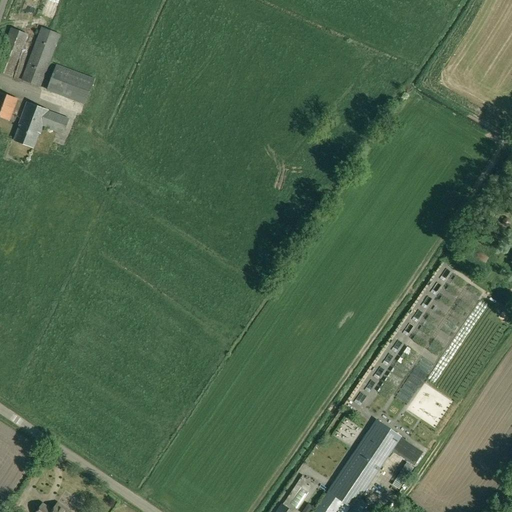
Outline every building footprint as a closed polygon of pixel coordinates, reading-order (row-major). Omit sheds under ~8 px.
[(61,34),(42,27),(21,80),(41,87),(61,34)] [(28,34),(11,28),(0,59),(0,71),(12,76),(28,34)] [(61,95),(72,70),(57,65),(47,90),(61,95)] [(95,79),(72,70),(62,96),(85,105),(95,79)] [(18,99),(0,92),(0,116),(10,121),(18,99)] [(21,126),(15,141),(33,148),(39,133),(41,133),(43,126),(64,134),(69,119),(49,111),(27,103),(19,125),(21,126)] [(62,135),(59,143),(67,146),(70,139),(62,135)] [(352,509),(359,497),(360,497),(393,448),(369,432),(328,493),(352,509)] [(393,448),(391,450),(414,465),(423,452),(400,437),(393,448)] [(414,467),(407,462),(397,476),(405,481),(414,467)] [(375,511),(377,510),(359,497),(352,509),(328,493),(315,511),(375,511)]
